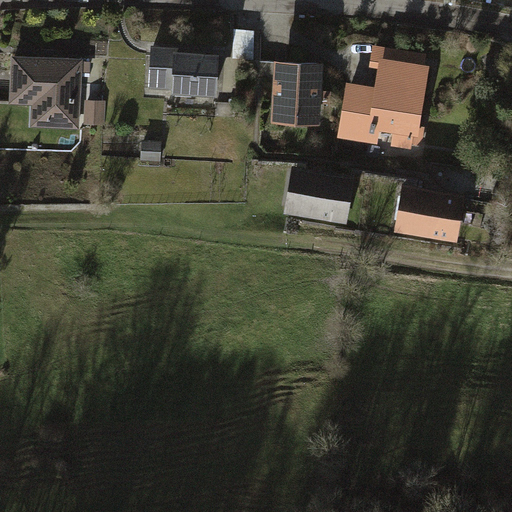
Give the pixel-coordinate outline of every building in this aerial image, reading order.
[(155,46),(152,91),(176,93),(176,102),(194,103),(195,94),(222,95),(224,55),(198,53),(198,48),(155,46)] [(430,56),(377,48),(374,64),(383,65),(380,85),(353,81),(343,141),(381,147),(382,141),(423,147),(435,67),(428,66),(430,56)] [(511,58),(506,49),(487,62),(501,84),(511,77),(511,58)] [(86,61),(14,57),(11,104),(36,106),(34,130),(102,134),(104,100),(83,99),(86,61)] [(328,63),(280,60),(277,122),(325,125),(326,105),(334,105),(335,92),(327,91),(328,63)] [(166,142),(143,141),(142,162),(165,162),(166,142)] [(354,176),(294,167),(286,214),(347,223),(354,176)] [(465,194),(403,182),(394,229),(456,241),(465,194)]
